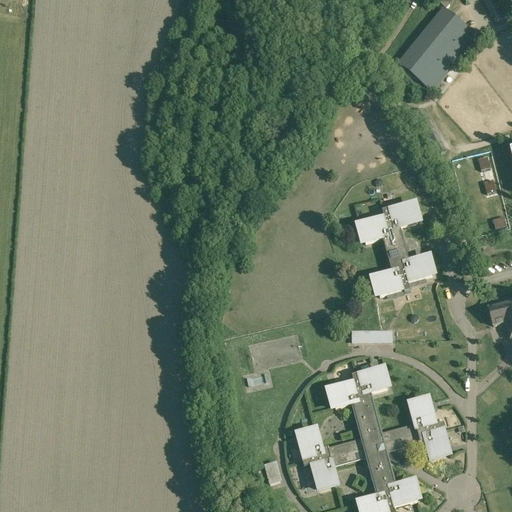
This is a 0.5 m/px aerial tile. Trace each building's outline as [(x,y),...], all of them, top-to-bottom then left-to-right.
[(488,0),(484,3),(495,24),(508,17),(498,0),(488,0)] [(398,65),(433,94),(478,38),(443,9),(398,65)] [(414,115),(437,157),(447,151),(423,110),(414,115)] [(488,159),(478,161),(481,172),(490,170),(488,159)] [(418,177),(422,191),(432,188),(429,174),(418,177)] [(493,182),(484,184),(487,196),(496,193),(493,182)] [(375,280),(380,299),(404,293),(405,295),(411,293),(409,285),(433,279),(427,260),(410,265),(401,231),(418,226),(413,207),(389,213),(389,211),(383,213),(385,221),(361,227),(366,246),(383,242),(393,275),(375,280)] [(506,324),(511,341),(511,340),(511,303),(489,310),(493,328),(506,324)] [(351,333),(351,346),(392,346),(392,333),(351,333)] [(361,504),(363,511),(389,511),(418,503),(413,484),(396,488),(388,460),(392,453),(426,444),(431,461),(450,455),(444,431),(438,433),(430,404),(410,409),(415,426),(381,435),(371,396),(387,391),(382,372),(358,378),(359,384),(331,392),(336,411),(353,407),(362,441),(322,451),(318,435),(298,440),(305,464),(311,462),(319,491),(338,486),(334,469),(367,460),(378,499),(361,504)] [(274,382),(253,384),(254,393),(275,391),(274,382)] [(264,467),(269,487),(282,483),(276,463),(264,467)]
